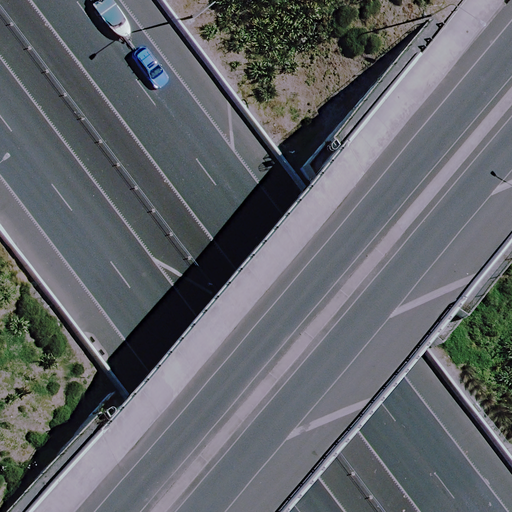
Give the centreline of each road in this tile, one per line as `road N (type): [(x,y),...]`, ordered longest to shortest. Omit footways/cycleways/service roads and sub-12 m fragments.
road 1 (motorway): [(70,0),(455,511)]
road 2 (secondary): [(102,511),(511,23)]
road 3 (motorway): [(295,511),(0,121)]
road 4 (secondary): [(511,160),(426,271),(211,511)]
